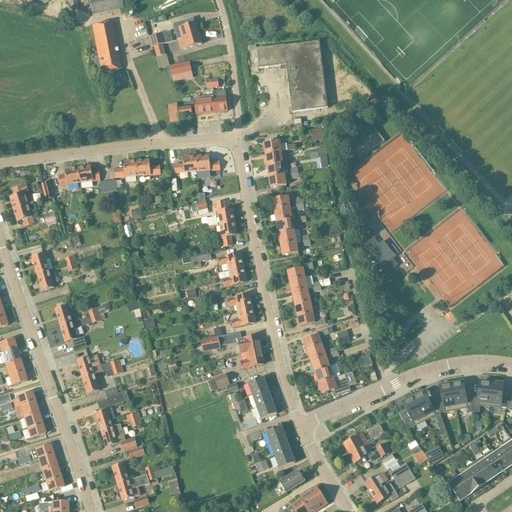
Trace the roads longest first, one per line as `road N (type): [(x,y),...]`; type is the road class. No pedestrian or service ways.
road 1 (residential): [(301,425),(284,380),(234,140)]
road 2 (residential): [(90,511),(0,240)]
road 3 (residential): [(0,164),(234,140)]
road 4 (residential): [(511,367),(425,370),(301,425)]
